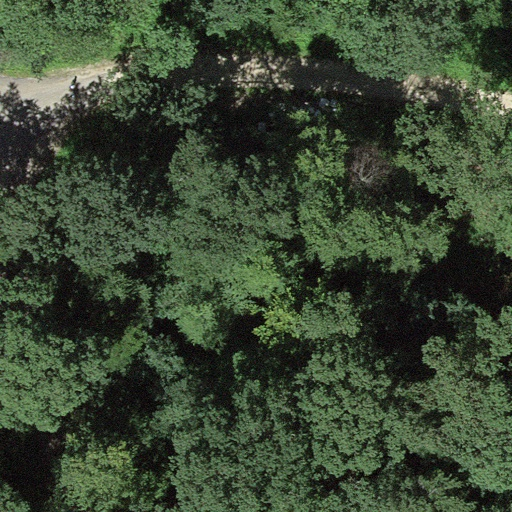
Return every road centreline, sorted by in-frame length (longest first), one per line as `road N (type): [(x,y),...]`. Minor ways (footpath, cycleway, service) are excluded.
road 1 (track): [(511,111),(270,65),(0,82)]
road 2 (track): [(64,511),(0,286)]
